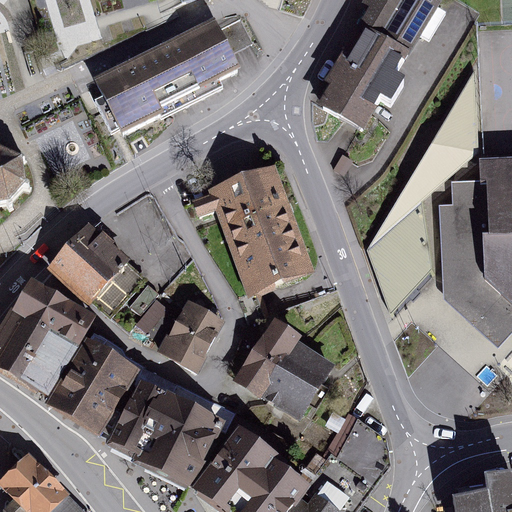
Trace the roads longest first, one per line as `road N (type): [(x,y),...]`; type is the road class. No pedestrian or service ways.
road 1 (residential): [(150,171),(235,333),(214,382),(197,387),(24,274)]
road 2 (residential): [(281,85),(419,478)]
road 3 (tertiary): [(117,511),(0,393)]
road 4 (residential): [(150,171),(66,231),(24,274)]
road 5 (residential): [(281,85),(213,140),(150,171)]
road 6 (unknown): [(197,387),(302,460)]
